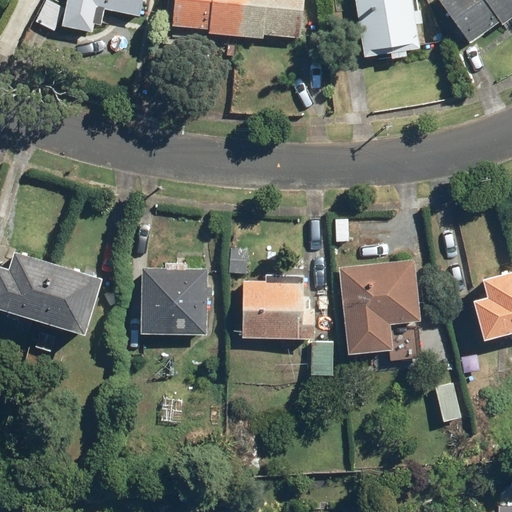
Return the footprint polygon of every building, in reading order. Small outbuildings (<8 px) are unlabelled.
[(43,0),(34,21),(52,31),(61,0),(43,0)] [(64,0),(59,26),(88,32),(94,7),(136,16),(139,0),(64,0)] [(171,0),(169,25),(204,29),(204,32),(259,38),(260,33),(297,37),(300,0),(171,0)] [(408,0),(350,0),(359,56),(416,48),(408,0)] [(511,0),(435,0),(466,42),(495,21),(497,24),(511,13),(511,0)] [(0,265),(0,308),(78,333),(95,279),(9,252),(4,267),(0,265)] [(335,265),(342,353),(387,349),(385,323),(415,320),(410,259),(335,265)] [(138,267),(136,333),(201,334),(203,268),(138,267)] [(481,296),(466,300),(477,338),(511,328),(511,269),(476,279),(481,296)] [(237,280),(235,337),(308,340),(309,308),(298,308),(299,282),(237,280)] [(307,341),(306,374),(329,374),(330,341),(307,341)] [(464,419),(453,382),(434,387),(444,425),(464,419)]
